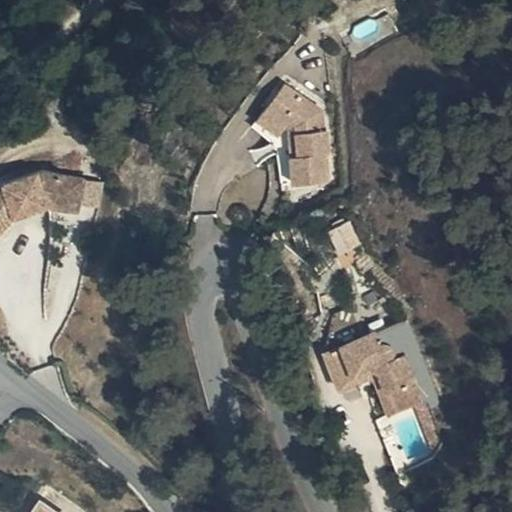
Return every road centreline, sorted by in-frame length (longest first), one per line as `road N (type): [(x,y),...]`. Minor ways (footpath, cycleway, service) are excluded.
road 1 (tertiary): [(327,511),(288,379),(252,292),(224,272),(199,290),(199,323),(246,511)]
road 2 (residential): [(169,511),(96,435),(0,373)]
road 3 (track): [(107,0),(0,104)]
